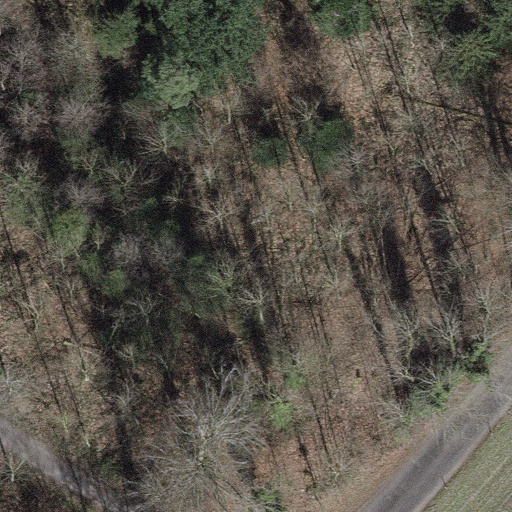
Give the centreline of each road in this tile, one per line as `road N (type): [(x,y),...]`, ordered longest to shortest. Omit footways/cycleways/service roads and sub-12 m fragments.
road 1 (unclassified): [(393,511),(511,375)]
road 2 (track): [(0,432),(119,511)]
